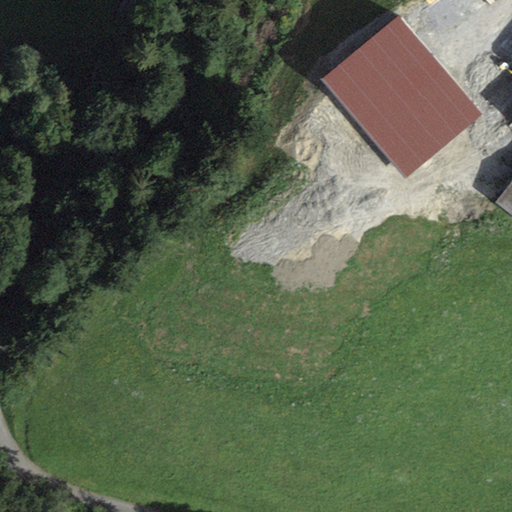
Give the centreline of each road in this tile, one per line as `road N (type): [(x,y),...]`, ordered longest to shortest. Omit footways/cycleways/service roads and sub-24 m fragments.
road 1 (unclassified): [(133,0),(0,350)]
road 2 (unclassified): [(0,444),(65,495),(125,511)]
